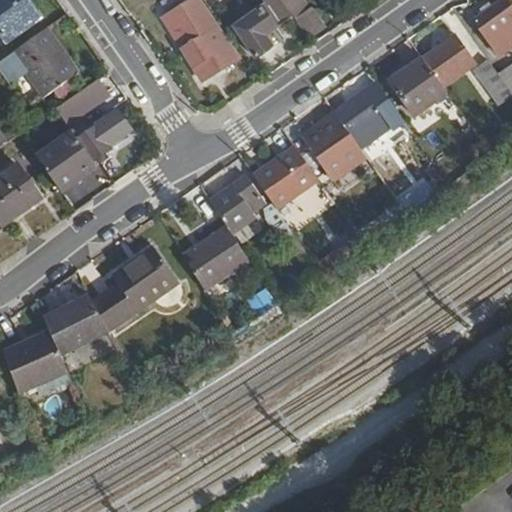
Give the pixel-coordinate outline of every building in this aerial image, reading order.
[(0,0),(0,34),(4,39),(38,15),(27,0),(0,0)] [(265,0),(278,18),(289,11),(281,0),(265,0)] [(281,0),(289,11),(295,18),(308,9),(310,7),(304,0),(281,0)] [(501,0),(475,19),(497,51),(511,40),(511,8),(506,0),(501,0)] [(260,7),(232,26),(253,55),(268,44),(262,36),(275,26),(260,7)] [(308,9),(295,18),(298,23),(311,14),(308,9)] [(168,33),(191,66),(213,50),(223,65),(238,54),(214,20),(199,30),(190,17),(168,33)] [(10,52),(41,96),(52,89),(67,79),(77,72),(46,27),(10,52)] [(421,56),(441,85),(474,62),(455,34),(421,56)] [(389,81),(411,115),(445,92),(441,85),(421,56),(405,67),(406,69),(389,81)] [(472,70),(485,90),(501,79),(497,73),(488,59),(472,70)] [(501,79),(511,95),(511,63),(497,73),(501,79)] [(67,79),(52,89),(56,95),(71,85),(67,79)] [(338,116),(354,142),(359,149),(402,120),(379,84),(355,100),(351,93),(341,99),(346,106),(335,113),(338,116)] [(58,110),(66,123),(86,109),(77,96),(58,110)] [(15,112),(0,122),(0,127),(8,140),(26,128),(15,112)] [(91,160),(112,147),(108,141),(127,129),(116,113),(77,139),(58,152),(50,142),(36,152),(62,189),(95,166),(91,160)] [(364,157),(335,113),(301,135),(310,148),(320,164),(330,179),(364,157)] [(0,145),(8,140),(0,128),(0,145)] [(297,146),(256,176),(274,204),(276,209),(318,179),(297,146)] [(320,164),(310,148),(305,151),(316,167),(320,164)] [(19,164),(0,177),(0,221),(3,227),(43,199),(19,164)] [(211,203),(226,227),(230,233),(253,218),(250,213),(262,205),(257,198),(258,196),(246,179),(233,187),(233,188),(227,192),(228,193),(211,203)] [(424,185),(395,205),(404,219),(408,216),(432,198),(424,185)] [(265,210),(266,220),(284,246),(295,238),(283,220),(276,209),(274,204),(265,210)] [(182,254),(205,292),(249,264),(230,233),(226,227),(182,254)] [(351,230),(333,242),(343,259),(362,247),(351,230)] [(92,303),(107,332),(109,331),(138,315),(179,285),(153,250),(112,279),(118,287),(92,303)] [(254,311),(272,299),(264,287),(246,299),(254,311)] [(43,319),(49,333),(58,356),(107,332),(92,303),(89,296),(43,319)] [(4,351),(7,360),(20,393),(66,374),(58,356),(49,333),(4,351)]
